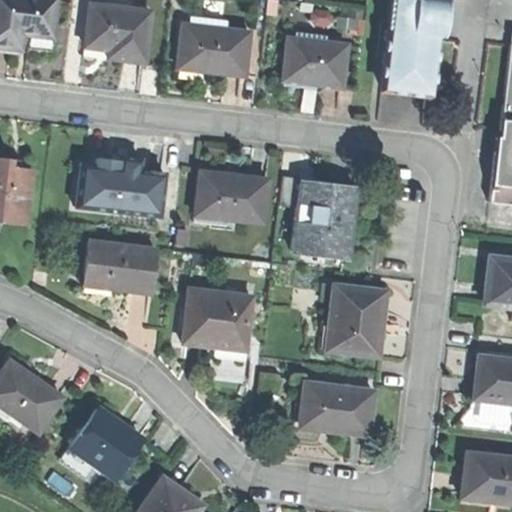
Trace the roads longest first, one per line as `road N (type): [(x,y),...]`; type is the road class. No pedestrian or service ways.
road 1 (residential): [(0,97),(424,149),(438,161),(443,179),(411,462),(403,483),(376,493)]
road 2 (residential): [(0,295),(148,378),(254,478),(376,493)]
